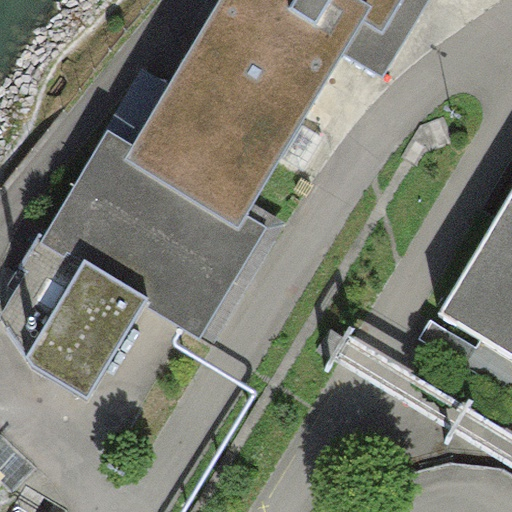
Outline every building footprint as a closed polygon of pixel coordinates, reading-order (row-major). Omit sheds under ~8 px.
[(223,0),(136,152),(129,165),(240,231),(247,219),(354,60),(382,78),(432,0),(223,0)] [(136,152),(109,136),(45,243),(86,268),(144,302),(201,336),(265,229),(247,219),(240,231),(129,165),(136,152)] [(511,204),(439,327),(511,370),(511,204)] [(30,364),(85,397),(144,302),(86,268),(30,364)] [(16,511),(44,511),(21,502),(16,511)]
